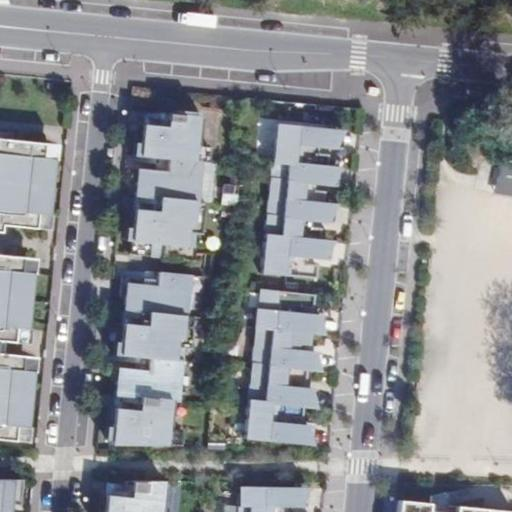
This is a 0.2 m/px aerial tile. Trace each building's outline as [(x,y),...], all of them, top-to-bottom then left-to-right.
[(194,164),(200,116),(166,115),(166,129),(142,129),(140,159),(172,162),(172,175),(136,174),(134,203),(159,203),(158,215),(134,214),(131,245),(187,248),(189,228),(194,228),(202,165),(194,164)] [(346,133),(274,127),(260,278),(316,283),(317,269),(308,267),(309,263),(326,265),(334,244),(321,242),(322,232),(312,231),(312,226),(328,228),(338,207),(325,205),(325,196),(316,194),(316,189),(333,190),(341,170),(328,169),(328,159),(319,156),(319,153),(337,153),(346,133)] [(34,137),(0,134),(0,219),(27,221),(29,208),(40,209),(45,152),(33,151),(34,137)] [(511,195),(511,167),(497,166),(494,194),(511,195)] [(14,251),(0,249),(0,334),(7,335),(8,322),(20,323),(24,266),(13,265),(14,251)] [(190,279),(156,275),(156,288),(129,287),(127,318),(147,320),(146,329),(123,327),(120,358),(148,360),(148,372),(117,371),(115,400),(138,400),(138,412),(116,410),(113,447),(181,450),(183,433),(171,431),(173,403),(179,404),(181,363),(175,363),(177,343),(183,343),(185,319),(189,318),(190,279)] [(316,297),(259,292),(245,444),(314,451),(307,428),(293,426),(294,421),(302,422),(304,410),(316,412),(312,393),(295,391),(295,384),(305,385),(307,376),(321,376),(315,354),(301,353),(301,348),(310,348),(313,338),(326,339),(319,317),(304,315),(304,310),(314,311),(316,297)] [(15,350),(0,348),(0,433),(8,434),(9,420),(21,421),(25,365),(14,364),(15,350)] [(4,511),(6,498),(15,498),(16,473),(0,472),(0,511),(4,511)] [(160,511),(164,483),(130,481),(128,499),(108,497),(105,511),(160,511)] [(301,511),(310,491),(238,490),(235,511),(283,511),(301,511)] [(386,503),(384,511),(502,511),(503,511),(444,507),(443,511),(415,511),(416,505),(386,503)]
